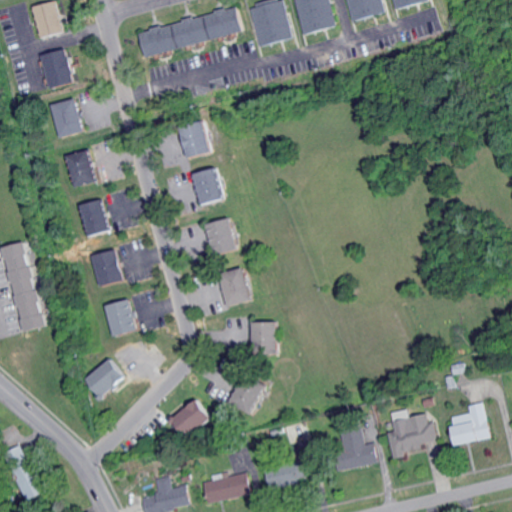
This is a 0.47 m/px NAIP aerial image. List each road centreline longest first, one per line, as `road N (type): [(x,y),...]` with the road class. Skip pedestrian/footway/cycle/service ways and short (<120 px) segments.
road 1 (residential): [(79,471),(172,385),(192,345),(102,0)]
road 2 (residential): [(127,94),(227,68),(298,63),(432,21)]
road 3 (residential): [(101,511),(64,452),(0,393)]
road 4 (residential): [(511,478),(365,511)]
